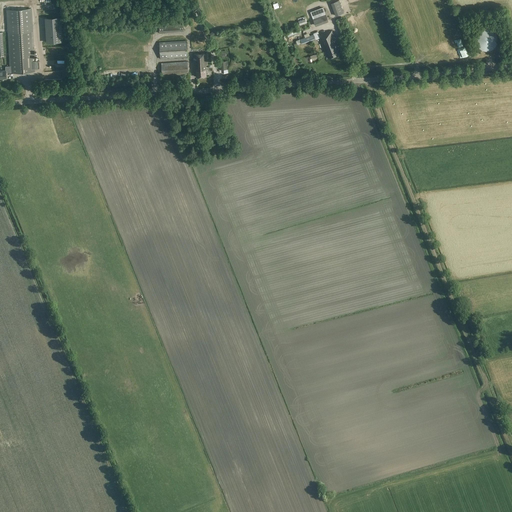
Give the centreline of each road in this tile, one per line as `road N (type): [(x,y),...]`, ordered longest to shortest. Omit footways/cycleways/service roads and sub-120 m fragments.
road 1 (unclassified): [(0,103),(511,67)]
road 2 (track): [(368,80),(511,449)]
road 3 (track): [(0,24),(3,7),(33,2),(41,69),(27,81),(28,101)]
